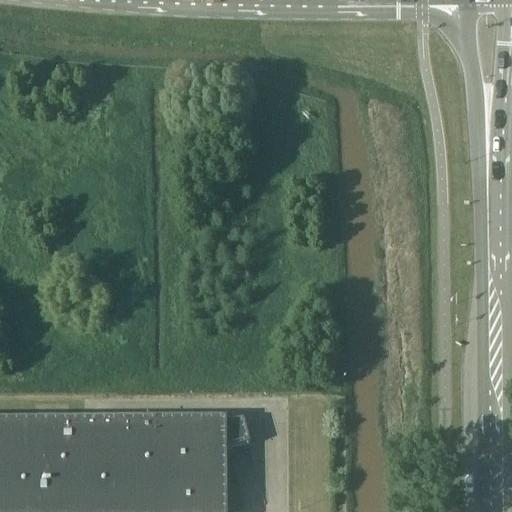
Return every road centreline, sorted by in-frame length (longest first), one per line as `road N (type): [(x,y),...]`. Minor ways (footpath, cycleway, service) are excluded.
road 1 (tertiary): [(496,511),(489,118)]
road 2 (tertiary): [(465,0),(469,59),(489,118)]
road 3 (tertiary): [(489,118),(507,42),(505,0)]
